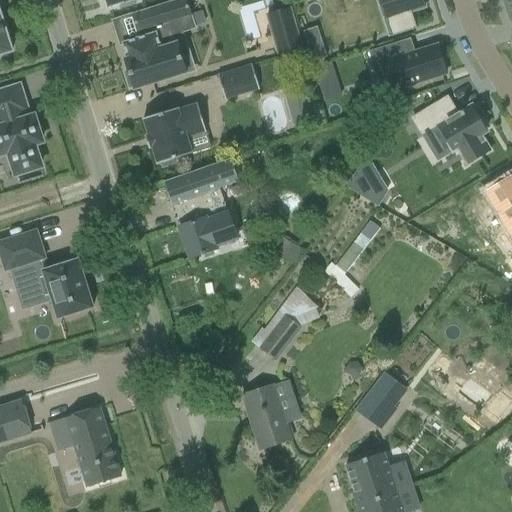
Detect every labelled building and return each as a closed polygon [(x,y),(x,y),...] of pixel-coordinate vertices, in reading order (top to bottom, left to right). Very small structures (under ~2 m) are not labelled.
[(105,0),(109,9),(120,6),(121,10),(135,5),(134,1),(138,0),(105,0)] [(195,28),(194,26),(190,14),(185,0),(180,0),(133,15),(138,33),(139,33),(141,39),(123,44),(128,59),(125,60),(129,72),(125,73),(130,88),(133,86),(135,90),(187,74),(174,35),(195,28)] [(379,0),(391,35),(388,36),(388,38),(417,29),(411,12),(425,7),(422,0),(379,0)] [(290,10),(267,17),(278,56),(302,49),(290,10)] [(0,55),(12,52),(0,13),(0,55)] [(446,74),(437,46),(414,53),(413,51),(409,52),(406,43),(410,42),(410,40),(370,53),(378,78),(389,74),(394,91),(446,74)] [(327,58),(322,41),(307,46),(313,63),(327,58)] [(313,68),(318,83),(336,77),(331,63),(313,68)] [(252,66),(218,76),(225,100),(259,90),(252,66)] [(0,155),(8,153),(15,175),(40,167),(33,145),(42,142),(34,117),(26,119),(24,112),(27,111),(19,86),(0,92),(0,155)] [(474,109),(472,106),(457,115),(447,99),(413,119),(424,137),(438,128),(452,152),(459,148),(469,165),(491,152),(480,135),(487,131),(480,120),(482,116),(478,109),(474,109)] [(325,125),(319,104),(312,106),(317,127),(325,125)] [(173,160),(192,155),(187,138),(206,132),(198,105),(179,111),(178,109),(143,120),(144,121),(149,137),(145,138),(149,149),(152,148),(157,164),(157,165),(161,164),(162,168),(174,164),(173,160)] [(314,120),(310,110),(291,116),(294,126),(314,120)] [(369,135),(364,139),(371,147),(376,142),(369,135)] [(340,157),(347,163),(357,162),(362,154),(362,145),(355,139),(345,140),(339,147),(340,157)] [(164,182),(166,187),(172,206),(174,205),(181,227),(179,227),(191,259),(218,249),(208,222),(229,215),(220,191),(239,185),(230,159),(164,182)] [(383,194),(372,175),(375,174),(366,159),(345,187),(376,206),(383,194)] [(511,180),(511,178),(487,192),(511,234),(511,259),(510,261),(511,264),(511,180)] [(332,264),(324,272),(351,299),(359,291),(344,276),(380,230),(370,221),(335,267),(332,264)] [(58,319),(93,309),(78,261),(43,272),(40,260),(45,259),(36,232),(0,243),(0,253),(5,271),(11,269),(15,282),(34,276),(43,304),(52,301),(58,319)] [(259,348),(261,349),(275,360),(301,327),(297,324),(291,320),(320,308),(304,296),(305,294),(297,288),(264,331),(269,334),(259,348)] [(385,377),(374,392),(393,407),(404,392),(385,377)] [(273,386),(243,396),(260,450),(291,441),(285,424),(300,419),(301,419),(289,382),(273,387),(273,386)] [(0,443),(33,433),(23,401),(0,407),(0,443)] [(99,408),(66,419),(88,488),(121,478),(99,408)] [(357,504),(396,491),(384,453),(346,466),(358,503),(357,503),(357,504)] [(403,511),(396,491),(357,504),(359,511),(403,511)]
